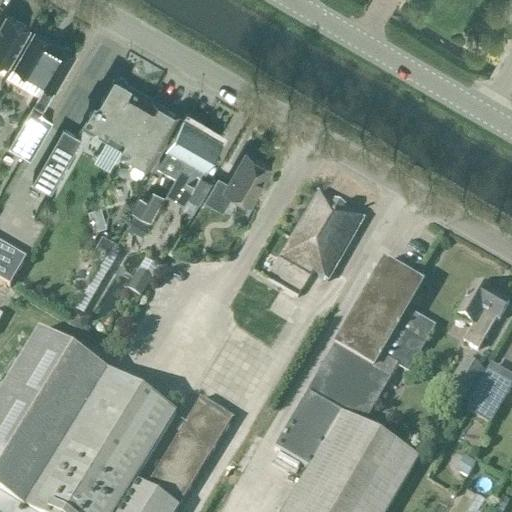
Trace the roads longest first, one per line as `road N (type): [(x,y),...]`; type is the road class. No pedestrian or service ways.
road 1 (unclassified): [(511,255),(75,0)]
road 2 (tertiary): [(511,128),(290,0)]
